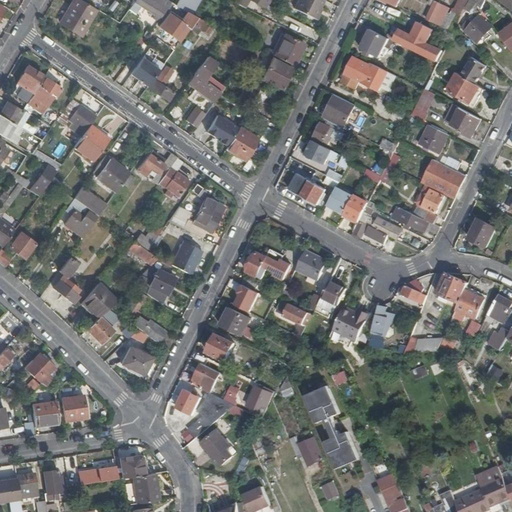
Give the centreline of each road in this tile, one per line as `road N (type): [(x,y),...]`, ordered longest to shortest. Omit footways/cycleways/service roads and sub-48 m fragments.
road 1 (residential): [(255,197),(22,30)]
road 2 (residential): [(144,422),(255,197)]
road 3 (residential): [(255,197),(354,0)]
road 4 (residential): [(255,197),(384,269),(404,273),(439,260)]
road 5 (residential): [(144,422),(0,282)]
road 6 (residential): [(439,260),(511,111)]
road 7 (residential): [(0,454),(118,437),(144,422)]
